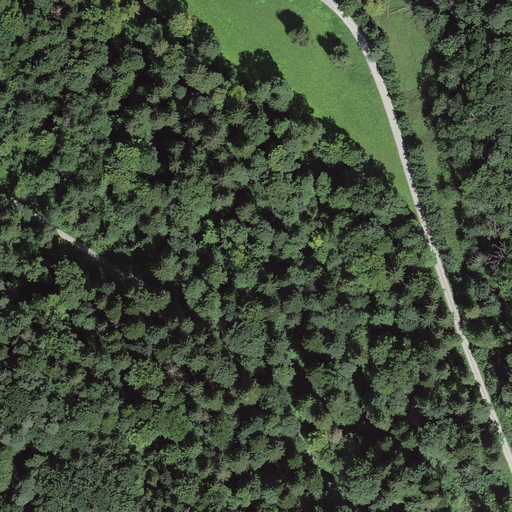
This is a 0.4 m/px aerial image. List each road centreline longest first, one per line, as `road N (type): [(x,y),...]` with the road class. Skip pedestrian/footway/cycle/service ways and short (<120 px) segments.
road 1 (track): [(326,0),(343,15),(389,105),(511,464)]
road 2 (track): [(0,195),(234,340),(276,388),(352,511)]
road 3 (track): [(113,511),(84,478),(53,462),(15,467),(0,485)]
